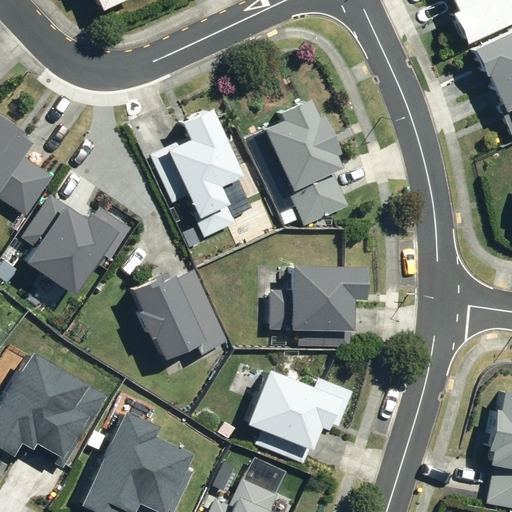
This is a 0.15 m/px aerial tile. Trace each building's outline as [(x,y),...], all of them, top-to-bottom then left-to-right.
[(511,0),(451,0),(469,38),(511,18),(511,0)] [(511,25),(471,44),(511,132),(511,25)] [(282,115),(262,123),(302,222),(347,205),(332,168),(342,164),(336,149),(341,146),(327,112),(322,114),(315,95),(280,109),(282,115)] [(168,150),(146,159),(165,206),(187,197),(203,236),(235,223),(229,207),(241,202),(231,177),(243,172),(215,105),(182,119),(189,136),(166,145),(168,150)] [(31,137),(0,115),(0,199),(21,215),(49,176),(19,154),(31,137)] [(48,192),(47,194),(15,239),(28,248),(19,261),(69,297),(98,255),(103,259),(125,228),(94,206),(85,218),(48,192)] [(368,266),(294,263),(293,293),(252,291),(250,325),(295,327),(294,346),(334,348),(335,327),(353,328),(354,293),(367,294),(368,266)] [(223,341),(189,266),(166,277),(163,269),(122,287),(155,360),(182,348),(186,357),(223,341)] [(87,378),(35,346),(0,396),(0,465),(9,453),(25,465),(29,459),(51,469),(84,415),(70,406),(87,378)] [(308,380),(262,362),(241,417),(309,443),(316,424),(332,431),(350,382),(313,368),(308,380)] [(511,500),(511,382),(505,381),(501,401),(499,401),(481,494),(511,500)] [(162,511),(197,446),(120,406),(67,507),(77,511),(137,511),(139,509),(145,511),(162,511)] [(227,511),(208,503),(203,511),(283,511),(272,507),(278,493),(242,477),(227,511)]
